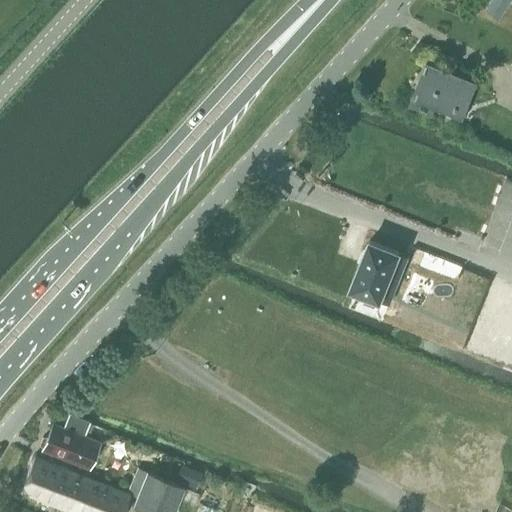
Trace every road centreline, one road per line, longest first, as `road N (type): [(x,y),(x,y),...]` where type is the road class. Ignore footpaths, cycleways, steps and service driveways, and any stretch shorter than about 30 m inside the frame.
road 1 (unclassified): [(0,439),(399,0)]
road 2 (primary): [(0,381),(329,0)]
road 3 (primary): [(307,0),(0,323)]
road 4 (tertiary): [(0,95),(87,0)]
